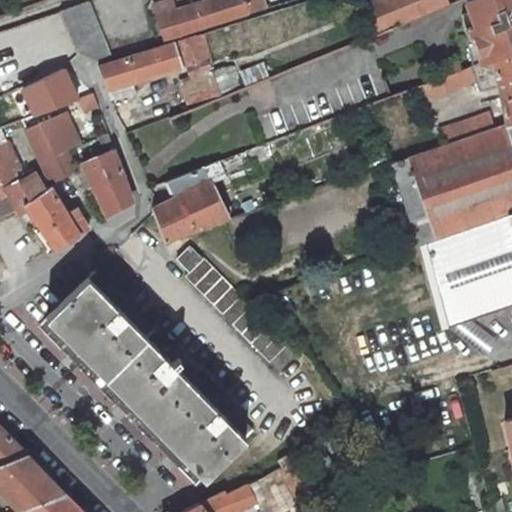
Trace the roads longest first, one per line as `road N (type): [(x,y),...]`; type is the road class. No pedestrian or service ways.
road 1 (residential): [(0,299),(123,225),(148,196),(89,63)]
road 2 (unknown): [(123,225),(150,264),(270,384)]
road 3 (residential): [(132,511),(0,377)]
